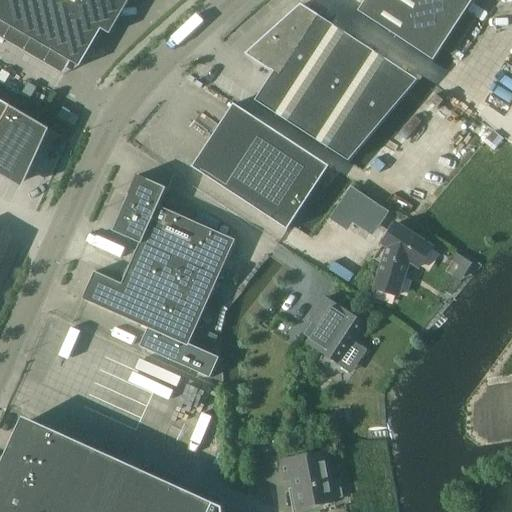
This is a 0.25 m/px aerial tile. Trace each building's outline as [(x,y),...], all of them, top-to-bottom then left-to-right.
[(129,0),(0,0),(0,20),(71,62),(80,67),(102,29),(110,34),(129,0)] [(366,0),(359,12),(434,61),(470,6),(474,0),(366,0)] [(256,101),(349,162),(419,81),(302,4),(246,54),(274,73),(256,101)] [(7,104),(0,99),(0,151),(25,109),(9,100),(7,104)] [(193,167),(288,230),(330,166),(234,104),(193,167)] [(39,118),(25,109),(0,151),(0,175),(23,188),(52,125),(39,118)] [(488,126),(478,137),(485,143),(494,132),(488,126)] [(95,271),(83,299),(149,328),(141,346),(211,377),(220,358),(210,353),(217,336),(197,327),(228,258),(236,240),(159,205),(167,187),(138,174),(113,231),(141,243),(134,258),(123,283),(95,271)] [(349,222),(366,196),(353,187),(336,213),(349,222)] [(368,201),(359,214),(368,220),(377,207),(368,201)] [(384,265),(377,289),(398,296),(410,259),(421,267),(433,248),(397,225),(398,224),(397,223),(385,242),(383,240),(379,247),(381,248),(374,259),(375,260),(375,259),(384,265)] [(320,326),(309,344),(338,363),(364,322),(327,298),(312,321),(320,326)] [(0,488),(0,511),(164,511),(176,486),(31,420),(0,488)] [(295,488),(298,508),(337,501),(336,499),(343,497),(340,479),(333,481),(328,452),(282,460),(285,481),(296,479),(297,487),(295,488)] [(224,511),(224,507),(176,486),(164,511),(224,511)]
